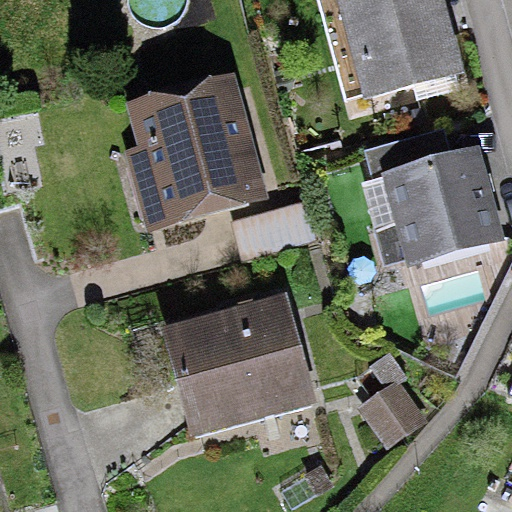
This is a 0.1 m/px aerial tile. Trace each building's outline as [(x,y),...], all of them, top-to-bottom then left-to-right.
[(343,0),(368,96),(454,75),(435,0),(343,0)] [(226,93),(140,115),(166,216),(252,194),(226,93)] [(440,137),(368,156),(375,185),(390,181),(412,263),(493,241),(471,160),(448,166),(440,137)] [(289,214),(237,228),(246,261),(298,247),(289,214)] [(283,306),(167,336),(190,426),(306,396),(283,306)] [(421,422),(398,388),(365,411),(388,445),(421,422)]
